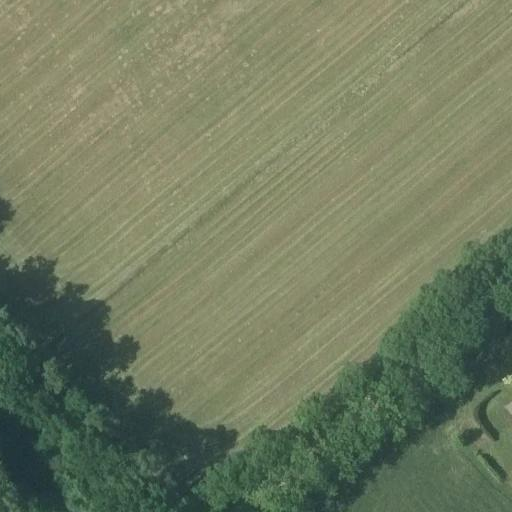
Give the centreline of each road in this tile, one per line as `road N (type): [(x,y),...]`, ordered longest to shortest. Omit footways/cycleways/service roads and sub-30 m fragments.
road 1 (track): [(245,511),(511,277)]
road 2 (track): [(143,511),(0,351)]
